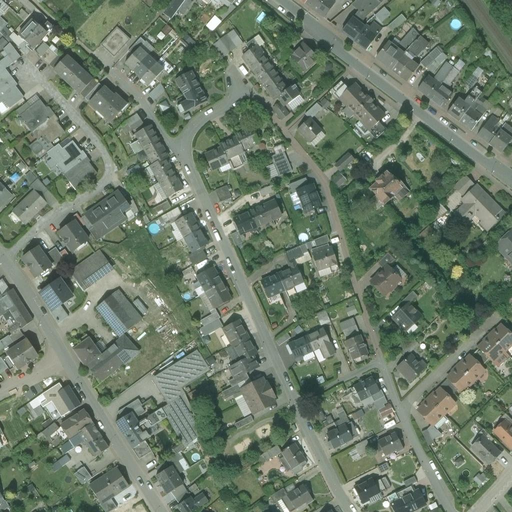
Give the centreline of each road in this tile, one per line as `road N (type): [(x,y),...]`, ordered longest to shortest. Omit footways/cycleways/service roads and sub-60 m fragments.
road 1 (residential): [(381,361),(326,183),(249,92)]
road 2 (residential): [(273,0),(511,182)]
road 3 (residential): [(4,262),(48,216),(111,175),(96,138),(28,66)]
road 4 (residential): [(180,152),(295,404)]
road 5 (residential): [(65,359),(159,511)]
road 6 (residential): [(180,152),(91,55)]
road 7 (residential): [(295,404),(350,511)]
